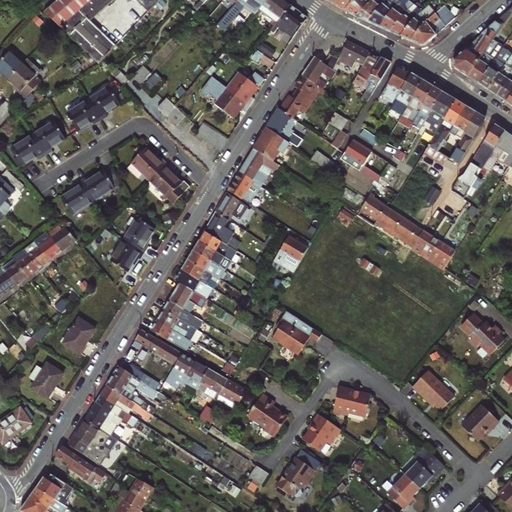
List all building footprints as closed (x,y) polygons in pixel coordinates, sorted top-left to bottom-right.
[(99,64),(160,0),(57,0),(44,12),(99,64)] [(194,8),(197,10),(204,2),(202,0),(194,8)] [(251,4),(259,11),(263,5),(266,0),(237,0),(235,3),(223,16),(229,21),(244,5),(247,8),(251,4)] [(259,11),(251,22),(261,29),(269,17),(274,20),(270,25),(273,28),(290,5),(283,0),(266,0),(263,5),(259,11)] [(341,0),(337,6),(345,11),(354,0),(341,0)] [(354,0),(345,11),(356,16),(371,0),(354,0)] [(371,0),(356,16),(368,21),(386,0),(371,0)] [(386,0),(368,21),(380,27),(401,0),(386,0)] [(401,0),(380,27),(401,36),(414,19),(424,8),(417,3),(415,5),(409,0),(401,0)] [(401,36),(411,41),(426,21),(442,8),(438,3),(428,12),(424,8),(414,19),(401,36)] [(290,5),(273,28),(271,30),(275,33),(278,29),(292,39),(307,18),(290,5)] [(426,21),(411,41),(420,45),(426,44),(455,19),(445,6),(442,8),(426,21)] [(456,68),(469,76),(498,34),(511,12),(511,8),(496,22),(456,60),(456,68)] [(469,76),(479,83),(503,47),(506,43),(501,40),(503,37),(498,34),(469,76)] [(274,58),(278,51),(264,41),(260,48),(274,58)] [(349,42),(340,61),(353,67),(356,62),(364,66),(370,56),(371,54),(349,42)] [(0,71),(2,73),(9,79),(23,64),(4,47),(0,51),(0,71)] [(479,83),(489,90),(511,55),(511,53),(503,47),(479,83)] [(511,55),(489,90),(498,96),(511,74),(511,55)] [(364,66),(358,75),(371,83),(368,89),(362,99),(368,102),(392,64),(379,58),(377,60),(370,56),(364,66)] [(23,64),(9,79),(16,86),(19,89),(17,91),(26,98),(41,81),(35,76),(41,72),(27,59),(23,64)] [(336,74),(315,59),(303,76),(316,84),(319,79),(323,73),(332,79),(336,74)] [(143,66),(133,76),(141,84),(151,74),(143,66)] [(129,80),(117,68),(111,73),(124,85),(129,80)] [(381,97),(393,104),(411,75),(399,68),(381,97)] [(147,81),(153,88),(164,78),(159,71),(147,81)] [(243,102),(249,107),(254,99),(251,97),(257,88),(264,79),(255,73),(248,81),(238,73),(226,88),(243,102)] [(511,74),(498,96),(507,102),(511,95),(511,74)] [(358,75),(355,82),(368,89),(371,83),(358,75)] [(391,109),(403,116),(423,81),(411,75),(393,104),(391,109)] [(299,89),(298,91),(315,102),(323,89),(316,84),(303,76),(296,87),(299,89)] [(226,88),(212,77),(200,92),(205,97),(208,95),(216,101),(226,88)] [(328,85),(319,79),(316,84),(323,89),(324,90),(328,85)] [(410,129),(412,125),(434,88),(423,81),(403,116),(399,123),(410,129)] [(110,88),(88,101),(100,120),(106,116),(105,113),(119,104),(110,88)] [(231,118),(243,102),(226,88),(216,101),(213,104),(231,118)] [(434,88),(412,125),(417,128),(422,119),(426,121),(434,108),(443,93),(434,88)] [(281,110),(294,118),(299,110),(307,115),(315,102),(298,91),(294,98),(290,96),(281,110)] [(434,134),(436,135),(456,101),(443,93),(434,108),(426,121),(432,125),(431,128),(435,131),(434,134)] [(158,108),(167,117),(168,116),(176,107),(167,98),(158,108)] [(93,124),(100,120),(88,101),(67,114),(77,130),(91,122),(93,124)] [(439,152),(451,132),(466,107),(456,101),(436,135),(424,154),(443,165),(447,158),(439,152)] [(249,107),(243,102),(231,118),(233,120),(240,110),(245,113),(249,107)] [(168,116),(177,125),(186,116),(176,107),(168,116)] [(447,158),(451,160),(478,114),(466,107),(451,132),(439,152),(447,158)] [(293,130),(298,122),(294,118),(281,110),(279,109),(268,127),(291,143),(296,147),(300,140),(295,137),(298,133),(293,130)] [(349,120),(336,113),(334,116),(330,124),(341,131),(342,131),(349,120)] [(451,160),(458,164),(486,119),(478,114),(451,160)] [(55,122),(33,136),(45,154),(52,150),(50,147),(65,138),(55,122)] [(203,123),(196,134),(202,138),(210,127),(203,123)] [(460,178),(452,192),(459,196),(464,200),(469,191),(484,168),(506,132),(496,125),(465,175),(460,178)] [(216,131),(210,127),(202,138),(209,142),(216,131)] [(268,127),(254,149),(275,162),(283,149),(286,151),(291,143),(268,127)] [(212,144),(220,134),(216,131),(209,142),(212,144)] [(339,149),(348,135),(342,131),(341,131),(332,145),(339,149)] [(361,136),(376,146),(380,141),(364,131),(361,136)] [(511,135),(506,132),(484,168),(489,171),(493,164),(495,165),(498,160),(510,168),(511,164),(511,135)] [(215,147),(223,136),(220,134),(212,144),(215,147)] [(45,154),(33,136),(12,149),(21,165),(36,156),(38,159),(45,154)] [(228,139),(223,136),(215,147),(221,150),(228,139)] [(372,153),(353,141),(346,154),(342,160),(360,172),(363,167),(372,153)] [(133,162),(150,180),(166,164),(161,158),(158,161),(146,148),(133,162)] [(263,166),(272,171),(276,174),(281,166),(275,162),(254,149),(240,172),(254,181),(263,166)] [(405,159),(408,152),(399,149),(397,156),(405,159)] [(312,160),(323,168),(329,172),(334,176),(340,167),(319,151),(312,160)] [(172,169),(166,164),(150,180),(174,204),(190,187),(184,181),(181,184),(170,172),(172,169)] [(398,169),(390,164),(381,179),(379,181),(380,184),(386,188),(398,169)] [(262,187),(272,171),(263,166),(254,181),(254,182),(261,187),(262,187)] [(112,167),(104,171),(115,189),(123,184),(112,167)] [(360,172),(378,183),(379,181),(381,179),(363,167),(360,172)] [(484,168),(469,191),(478,197),(487,183),(483,181),(489,171),(484,168)] [(88,177),(82,182),(94,201),(115,189),(104,171),(90,180),(88,177)] [(240,172),(229,191),(251,205),(261,187),(254,182),(254,181),(240,172)] [(0,206),(15,190),(0,176),(0,206)] [(72,214),(94,201),(82,182),(75,185),(77,189),(62,198),(72,214)] [(433,187),(426,200),(434,205),(441,192),(433,187)] [(241,220),(249,206),(228,193),(216,212),(229,220),(232,215),(241,220)] [(372,193),(362,209),(378,219),(387,206),(374,198),(376,196),(372,193)] [(387,206),(378,219),(392,228),(388,234),(399,241),(402,235),(416,245),(424,232),(387,206)] [(207,232),(235,250),(240,242),(232,238),(235,233),(225,227),(229,220),(216,212),(205,231),(207,232)] [(138,219),(125,240),(145,252),(149,245),(146,243),(155,230),(138,219)] [(76,239),(62,223),(47,233),(61,251),(76,239)] [(207,232),(201,241),(233,261),(238,252),(235,250),(207,232)] [(421,256),(433,237),(424,232),(416,245),(412,250),(421,256)] [(47,233),(34,242),(49,260),(61,251),(47,233)] [(291,278),(309,248),(290,236),(272,267),(291,278)] [(430,261),(442,243),(433,237),(421,256),(430,261)] [(140,259),(145,252),(125,240),(111,261),(128,271),(137,257),(140,259)] [(195,251),(227,270),(227,271),(233,261),(201,241),(195,251)] [(49,260),(34,242),(24,250),(39,268),(49,260)] [(430,261),(445,271),(456,252),(442,243),(430,261)] [(14,260),(27,276),(39,268),(24,250),(13,259),(14,260)] [(221,280),(227,270),(195,251),(190,260),(221,280)] [(451,268),(463,276),(469,265),(457,258),(451,268)] [(16,284),(27,276),(14,260),(3,268),(6,272),(16,284)] [(190,260),(184,269),(214,288),(216,289),(221,280),(190,260)] [(0,296),(16,284),(6,272),(3,268),(2,266),(0,267),(0,296)] [(214,288),(184,269),(183,269),(177,280),(180,283),(207,300),(214,288)] [(465,275),(462,280),(479,292),(483,287),(465,275)] [(180,283),(170,301),(191,314),(197,305),(204,309),(209,300),(207,300),(180,283)] [(483,287),(479,292),(485,296),(488,291),(483,287)] [(76,293),(67,302),(71,307),(80,298),(76,293)] [(164,310),(198,330),(204,321),(203,321),(198,318),(191,314),(170,301),(164,310)] [(234,316),(239,320),(246,308),(240,305),(234,316)] [(164,310),(157,322),(193,341),(197,344),(203,334),(198,330),(164,310)] [(323,334),(287,311),(276,328),(278,330),(273,337),(299,354),(311,337),(318,342),(323,334)] [(201,313),(198,318),(203,321),(206,316),(201,313)] [(472,314),(460,327),(472,338),(470,341),(477,347),(479,344),(490,355),(504,341),(498,334),(500,332),(494,326),(492,329),(485,322),(482,324),(472,314)] [(95,329),(80,319),(64,344),(80,353),(95,329)] [(157,322),(151,331),(185,351),(186,351),(193,341),(157,322)] [(37,342),(38,342),(50,329),(46,325),(33,338),(37,342)] [(135,340),(142,344),(177,364),(183,354),(149,335),(142,330),(135,340)] [(37,342),(33,338),(26,345),(30,350),(37,342)] [(140,349),(142,344),(135,340),(133,345),(140,349)] [(181,385),(195,361),(183,354),(177,364),(167,381),(179,388),(181,385)] [(198,391),(209,369),(195,361),(181,385),(184,387),(185,384),(198,391)] [(230,362),(226,370),(233,373),(237,366),(230,362)] [(63,374),(47,364),(31,389),(47,399),(63,374)] [(130,364),(126,371),(140,380),(145,374),(130,364)] [(114,375),(136,389),(162,406),(167,398),(140,380),(126,371),(119,367),(114,375)] [(229,381),(209,369),(198,391),(196,394),(207,399),(210,394),(218,399),(229,381)] [(428,370),(413,386),(431,403),(433,401),(435,404),(441,410),(455,396),(428,370)] [(133,395),(136,389),(114,375),(107,386),(153,415),(156,410),(133,395)] [(218,399),(236,410),(244,396),(247,391),(229,381),(218,399)] [(107,386),(101,396),(129,414),(131,410),(149,421),(153,415),(107,386)] [(371,398),(340,387),(333,411),(347,416),(348,413),(364,419),(371,398)] [(275,403),(263,395),(245,417),(273,439),(288,418),(273,407),(275,403)] [(97,403),(125,421),(128,423),(132,426),(137,420),(129,414),(101,396),(97,403)] [(121,428),(125,421),(97,403),(86,420),(87,420),(111,436),(116,439),(119,442),(126,431),(121,428)] [(499,421),(482,405),(462,425),(478,441),(491,427),(492,429),(499,421)] [(206,406),(198,418),(210,426),(218,414),(206,406)] [(20,408),(0,422),(0,439),(3,443),(31,423),(20,408)] [(342,429),(319,414),(311,424),(314,426),(304,441),(320,451),(327,442),(331,445),(342,429)] [(111,436),(87,420),(75,439),(71,444),(100,463),(104,456),(100,453),(111,436)] [(100,453),(104,456),(116,439),(111,436),(100,453)] [(63,444),(57,455),(73,467),(72,470),(88,481),(96,468),(68,448),(63,444)] [(71,444),(68,448),(96,468),(97,468),(100,463),(71,444)] [(414,458),(419,462),(430,451),(425,447),(414,458)] [(322,462),(302,449),(278,486),(290,494),(301,498),(304,493),(302,489),(305,484),(307,485),(322,462)] [(432,481),(445,467),(430,451),(419,462),(407,475),(421,489),(430,479),(432,481)] [(249,478),(255,482),(262,486),(269,475),(263,470),(257,466),(249,478)] [(45,478),(38,488),(65,506),(69,501),(66,499),(73,489),(52,474),(49,480),(45,478)] [(411,499),(421,489),(407,475),(389,494),(396,501),(404,509),(413,501),(411,499)] [(129,486),(132,488),(148,496),(153,488),(135,478),(129,486)] [(511,481),(498,496),(511,509),(511,481)] [(119,495),(120,485),(113,484),(111,494),(119,495)] [(65,506),(38,488),(31,498),(50,510),(51,508),(56,511),(64,511),(67,507),(65,506)] [(148,496),(132,488),(130,492),(125,489),(120,499),(118,498),(110,511),(142,511),(140,511),(148,496)] [(33,511),(56,511),(51,508),(50,510),(31,498),(25,507),(33,511)] [(390,506),(396,511),(401,511),(404,509),(396,501),(390,506)]
